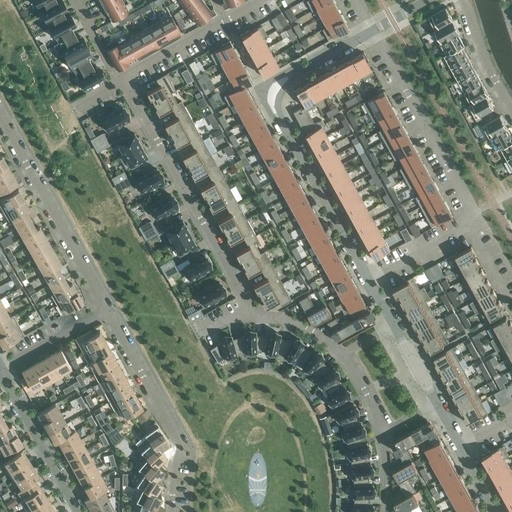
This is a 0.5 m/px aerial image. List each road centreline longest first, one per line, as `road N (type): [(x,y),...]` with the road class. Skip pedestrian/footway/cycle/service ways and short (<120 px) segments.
road 1 (residential): [(265,0),(123,77),(251,315)]
road 2 (residential): [(369,283),(267,94),(373,31)]
road 3 (residential): [(106,307),(180,443),(172,511)]
road 4 (residential): [(0,115),(106,307)]
road 5 (residential): [(373,31),(481,219)]
road 6 (residential): [(0,371),(76,511)]
road 7 (residential): [(369,283),(481,219)]
road 8 (residential): [(0,365),(106,307)]
road 9 (residential): [(511,110),(493,82),(465,0)]
